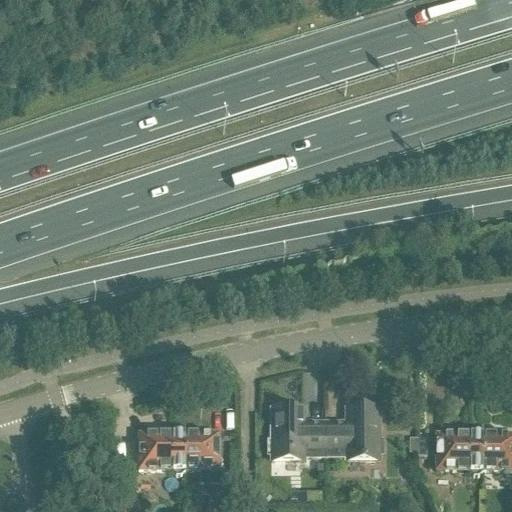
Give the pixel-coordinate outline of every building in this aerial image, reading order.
[(271,460),(271,466),(303,466),(303,463),(324,463),(324,428),(311,428),(311,430),(303,430),(303,413),(270,414),(271,445),(267,445),(267,460),(271,460)] [(378,444),(378,413),(345,413),(345,429),(337,429),(337,427),(324,428),(324,463),(345,463),(345,466),(378,465),(378,460),(382,460),(382,444),(378,444)] [(175,433),(170,439),(170,456),(181,456),(184,456),(184,476),(200,476),(200,488),(223,488),(223,476),(218,476),(218,439),(186,439),(180,433),(175,433)] [(481,476),(511,476),(511,438),(481,439),(481,437),(478,433),(473,433),(469,437),(469,439),(469,457),(481,457),(481,476)] [(435,476),(469,476),(469,478),(472,481),(478,481),(481,478),(481,476),(481,457),(469,457),(469,439),(435,438),(435,476)] [(137,439),(137,475),(172,476),(176,480),(181,480),(184,477),(184,476),(184,456),(181,456),(170,456),(170,439),(137,439)] [(409,455),(418,456),(418,441),(409,441),(409,455)] [(426,442),(418,441),(418,456),(417,459),(426,460),(426,442)] [(229,452),(229,472),(239,472),(238,452),(229,452)] [(115,486),(131,486),(131,474),(115,474),(115,486)]
